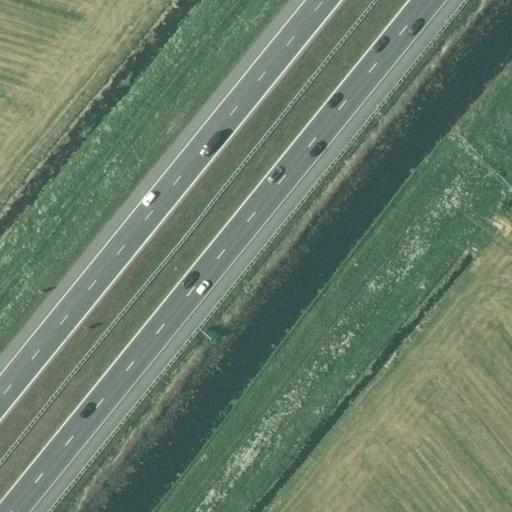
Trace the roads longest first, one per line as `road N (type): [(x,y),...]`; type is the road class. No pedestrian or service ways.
road 1 (motorway): [(0,511),(418,0)]
road 2 (motorway): [(312,0),(0,382)]
